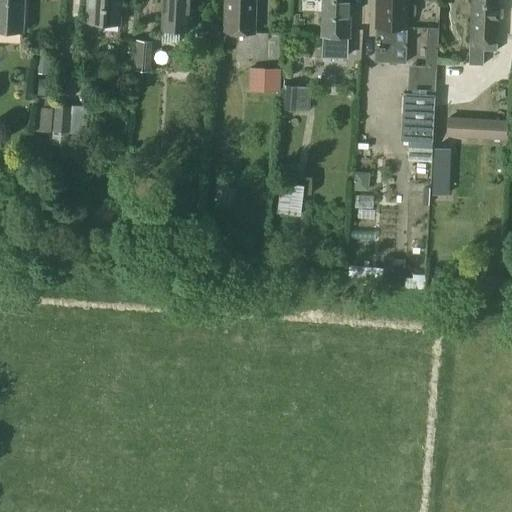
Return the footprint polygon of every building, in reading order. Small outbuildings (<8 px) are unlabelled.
[(0,0),(0,29),(24,31),(25,0),(0,0)] [(120,24),(121,0),(88,0),(87,22),(120,24)] [(188,32),(189,0),(163,0),(162,31),(163,31),(163,41),(179,42),(180,31),(188,32)] [(255,0),(225,0),(225,32),(254,34),(255,0)] [(323,0),(322,36),(322,55),(348,56),(348,37),(349,37),(350,0),(323,0)] [(406,62),(408,17),(416,15),(416,5),(408,2),(408,0),(376,0),(375,61),(406,62)] [(497,51),(498,41),(496,41),(498,0),(471,0),(470,40),(471,40),(470,65),(484,65),(484,51),(497,51)] [(135,39),(133,69),(151,70),(153,40),(135,39)] [(50,54),(37,53),(35,71),(49,72),(50,54)] [(437,67),(438,59),(429,58),(428,66),(437,67)] [(249,67),(249,90),(280,91),(280,68),(249,67)] [(51,94),(51,80),(40,80),(39,94),(51,94)] [(403,93),(401,140),(433,142),(435,94),(436,82),(408,80),(407,93),(403,93)] [(309,111),(311,87),(284,85),(282,109),(309,111)] [(72,106),(55,105),(53,131),(70,132),(72,106)] [(449,117),(448,134),(464,134),(465,118),(449,117)] [(490,120),(489,136),(507,137),(508,121),(490,120)] [(356,171),(355,189),(369,190),(370,172),(356,171)] [(302,213),(305,183),(282,181),(279,211),(302,213)] [(449,181),(433,181),(432,192),(448,193),(449,181)] [(231,205),(237,189),(221,183),(216,199),(231,205)] [(90,205),(88,219),(112,222),(115,205),(103,203),(103,207),(90,205)] [(374,257),(375,285),(425,282),(424,272),(410,272),(409,255),(374,257)] [(482,276),(482,286),(495,287),(496,276),(482,276)] [(511,376),(500,378),(511,435),(511,376)]
